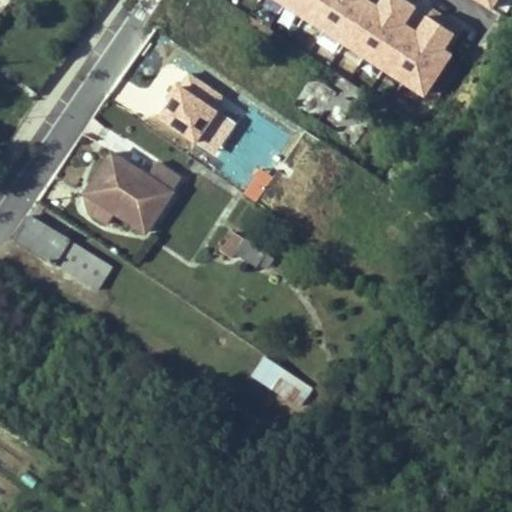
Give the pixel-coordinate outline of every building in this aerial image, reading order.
[(258,0),(426,101),(454,55),(447,50),(456,35),(420,13),(421,11),(402,0),(258,0)] [(479,0),(503,12),(509,0),(479,0)] [(114,152),(91,186),(116,202),(111,208),(116,211),(146,231),(180,179),(156,163),(148,175),(114,152)] [(86,192),(111,208),(116,202),(91,186),(86,192)] [(116,211),(111,208),(86,192),(82,199),(84,212),(105,227),(116,211)] [(15,240),(55,265),(56,262),(99,289),(113,267),(30,216),(15,240)] [(235,233),(222,251),(232,257),(235,252),(244,239),(235,233)] [(266,254),(244,239),(235,252),(257,267),(266,254)] [(312,388),(266,357),(254,375),(300,406),(312,388)]
